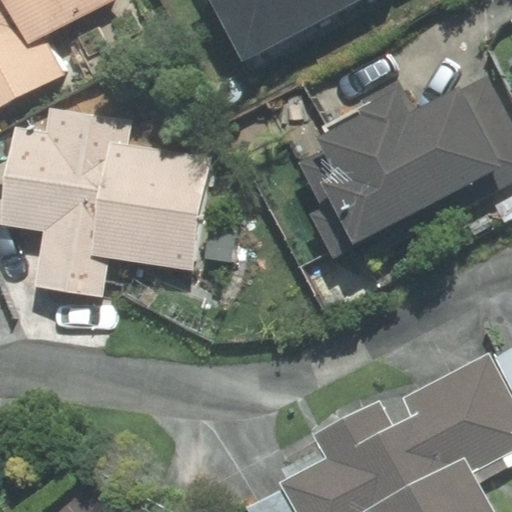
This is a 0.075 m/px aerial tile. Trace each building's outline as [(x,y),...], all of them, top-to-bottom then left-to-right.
[(119,0),(0,0),(0,111),(79,72),(58,31),(119,0)] [(244,0),(273,55),(382,0),(244,0)] [(345,204),(334,210),(354,248),(394,228),(401,241),(511,183),(511,107),(497,78),(439,108),(425,82),(389,101),(391,106),(347,129),(352,138),(319,155),(345,204)] [(143,115),(68,103),(64,127),(33,122),(17,217),(61,225),(52,284),(81,289),(118,295),(125,253),(209,267),(228,154),(139,140),(143,115)] [(397,397),(335,428),(348,453),(299,478),(303,486),(316,511),(511,511),(511,510),(488,465),(511,452),(511,374),(500,352),(420,392),(429,409),(408,420),(397,397)] [(316,511),(303,486),(287,494),(273,501),(278,511),(316,511)]
